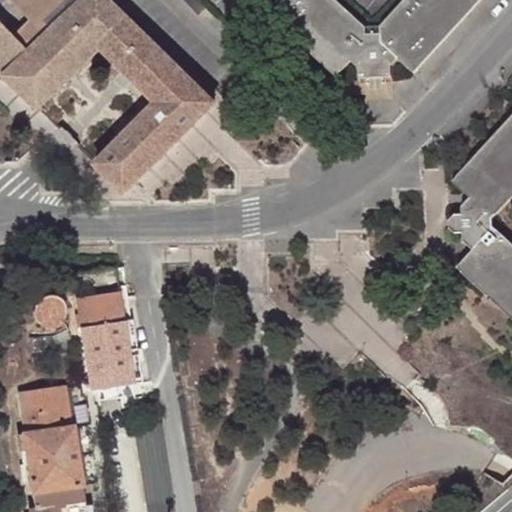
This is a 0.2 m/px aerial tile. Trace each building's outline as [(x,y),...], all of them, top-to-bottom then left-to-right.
[(66,84),(100,51),(101,50),(70,18),(72,16),(56,0),(10,0),(32,21),(17,36),(66,84)] [(97,167),(127,197),(216,105),(110,0),(56,0),(72,16),(70,18),(101,50),(100,51),(156,107),(97,167)] [(363,25),(336,0),(278,0),(267,13),(336,76),(351,60),(360,68),(361,77),(393,75),(393,64),(400,56),(416,70),(478,0),(402,0),(380,25),(363,25)] [(66,84),(17,36),(0,19),(0,71),(40,111),(66,84)] [(511,199),(511,117),(450,185),(468,200),(459,211),(459,217),(451,217),(447,223),(447,227),(447,230),(449,234),(451,237),(461,237),(461,245),(470,254),(454,274),(511,326),(511,250),(492,232),(491,221),(511,199)] [(34,319),(38,323),(39,327),(58,327),(63,316),(64,308),(61,301),(56,296),(49,293),(45,293),(38,296),(33,301),(31,308),(32,316),(34,319)] [(77,302),(74,330),(79,329),(91,392),(132,385),(116,296),(77,302)] [(54,355),(68,350),(61,334),(48,339),(54,353),(54,355)] [(29,341),(29,355),(54,353),(48,339),(29,341)] [(80,511),(69,427),(68,427),(63,388),(15,394),(20,426),(12,427),(13,438),(20,437),(29,511),(80,511)] [(132,429),(143,511),(166,511),(172,511),(158,424),(132,429)]
